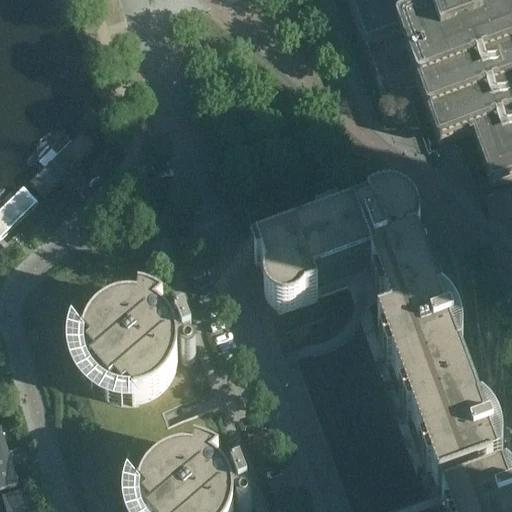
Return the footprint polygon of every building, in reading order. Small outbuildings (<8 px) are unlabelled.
[(511,0),(346,0),(363,47),(364,49),(366,50),(368,50),(370,50),(399,40),(409,67),(417,90),(427,116),(437,143),(438,145),(440,146),(442,146),(445,146),(473,136),(491,185),(492,187),(494,188),(496,188),(499,188),(511,182),(511,0)] [(402,48),(379,56),(388,83),(411,75),(402,48)] [(293,111),(306,91),(273,70),(260,90),(293,111)] [(31,188),(46,203),(100,152),(85,136),(31,188)] [(0,223),(0,248),(42,207),(30,195),(0,223)] [(431,285),(418,250),(419,246),(419,243),(419,242),(420,239),(419,236),(419,235),(418,232),(418,231),(417,228),(416,226),(415,224),(413,221),(411,219),(408,216),(404,213),(401,211),(397,210),(392,209),(388,209),(385,209),(381,209),(378,210),(376,211),(373,212),(371,214),(367,216),(256,257),(266,286),(265,288),(264,290),(264,293),(263,296),(263,298),(264,300),(264,303),(266,306),(267,308),(269,311),(271,313),(272,314),(275,316),(277,317),(280,318),(283,318),(287,318),(289,318),(292,318),(294,317),(296,316),(298,315),(301,313),(303,310),(305,307),(318,302),(315,295),(371,274),(372,279),(381,304),(431,285)] [(444,313),(440,310),(431,285),(381,304),(390,328),(372,335),(402,416),(470,391),(461,367),(462,363),(462,361),(462,359),(462,355),(462,352),(462,350),(462,346),(461,342),(460,339),(459,335),(458,332),(456,328),(454,325),(452,322),(450,319),(447,316),(444,313)] [(161,323),(157,320),(153,317),(150,315),(147,314),(142,312),(137,311),(131,310),(128,310),(124,310),(121,311),(118,312),(113,313),(108,315),(105,317),(102,318),(98,321),(94,325),(91,329),(89,332),(87,334),(85,337),(84,340),(83,343),(82,346),(84,346),(90,354),(86,358),(94,368),(89,372),(109,395),(114,391),(122,401),(127,397),(133,405),(133,406),(135,406),(139,406),(144,404),(147,403),(151,401),(152,401),(155,399),(158,397),(161,395),(163,392),(165,390),(168,387),(169,384),(170,384),(172,380),(173,377),(175,373),(175,370),(176,367),(177,363),(177,359),(177,356),(177,353),(176,349),(175,346),(174,343),(173,339),(171,336),(170,333),(167,329),(165,326),(161,323)] [(186,352),(184,353),(183,353),(182,354),(181,355),(180,357),(180,359),(180,360),(180,361),(180,363),(181,365),(182,366),(183,367),(185,368),(186,368),(188,368),(190,368),(192,367),(193,366),(195,365),(195,364),(196,363),(196,361),(196,360),(196,359),(196,358),(195,356),(194,354),(192,353),(191,352),(189,352),(188,352),(186,352)] [(483,420),(480,418),(470,391),(402,416),(432,497),(436,494),(437,498),(501,474),(501,471),(502,467),(502,461),(502,458),(501,454),(501,450),(500,447),(499,443),(497,440),(495,436),(494,433),(492,430),(489,427),(485,423),(483,420)] [(2,428),(0,428),(0,491),(19,486),(2,428)] [(215,473),(213,471),(208,468),(203,466),(200,465),(197,464),(192,463),(191,463),(187,462),(182,462),(178,462),(175,463),(172,464),(168,465),(165,466),(162,468),(158,470),(155,472),(152,474),(148,478),(146,481),(144,484),(142,488),(141,490),(140,493),(138,498),(139,498),(146,506),(142,510),(143,511),(232,511),(233,510),(232,506),(232,503),(232,501),(231,498),(230,494),(229,491),(227,488),(226,485),(225,484),(223,481),(220,478),(218,476),(215,473)] [(507,487),(504,485),(441,508),(442,511),(439,511),(511,511),(511,491),(510,490),(507,487)] [(11,511),(26,511),(20,491),(7,495),(11,511)]
